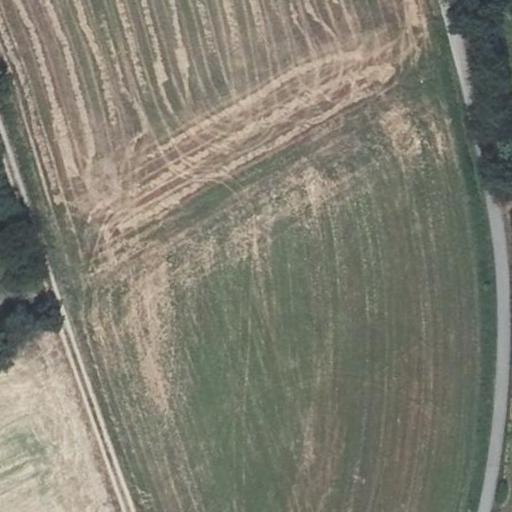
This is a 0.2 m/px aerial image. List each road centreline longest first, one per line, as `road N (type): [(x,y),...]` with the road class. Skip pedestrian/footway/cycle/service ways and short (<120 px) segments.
road 1 (unclassified): [(446,0),(504,255),(501,441),(487,511)]
road 2 (track): [(0,124),(133,511)]
